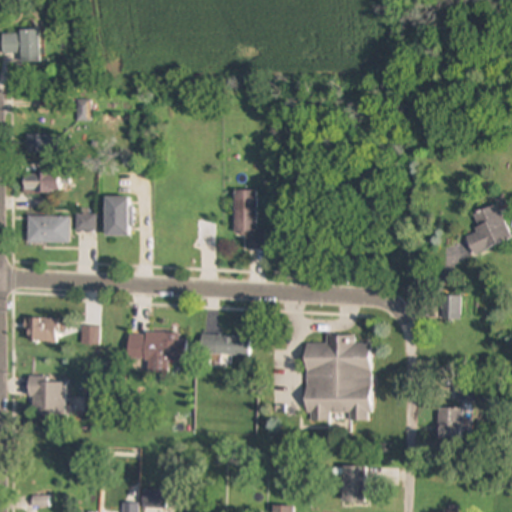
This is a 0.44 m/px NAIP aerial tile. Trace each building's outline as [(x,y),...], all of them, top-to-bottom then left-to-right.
[(39,61),(39,32),(2,32),(2,61),(39,61)] [(25,194),(73,193),(73,174),(24,175),(25,194)] [(234,236),(246,236),(245,250),(266,250),(266,230),(257,230),(257,192),(234,192),(234,236)] [(105,198),(105,238),(129,238),(129,198),(105,198)] [(511,241),(498,206),(473,216),(479,233),(467,238),(474,256),(511,241)] [(97,216),(76,216),(76,232),(97,232),(97,216)] [(28,245),(70,245),(70,217),(28,217),(28,245)] [(157,245),(215,245),(215,221),(157,221),(157,245)] [(443,319),(460,318),(460,298),(443,298),(443,319)] [(59,344),(59,319),(26,319),(26,344),(59,344)] [(186,363),(186,334),(129,334),(129,363),(148,363),(148,376),(168,376),(168,362),(186,363)] [(201,355),(250,356),(250,337),(201,336),(201,355)] [(306,344),(306,423),(329,423),(330,414),(350,415),(350,422),(371,422),(372,344),(356,344),(356,337),(327,337),(327,345),(306,344)] [(30,379),(29,415),(65,416),(66,380),(30,379)] [(458,386),(456,402),(473,404),(475,388),(458,386)] [(438,410),(438,440),(460,440),(460,410),(438,410)] [(366,503),(366,468),(344,468),(344,503),(366,503)]
